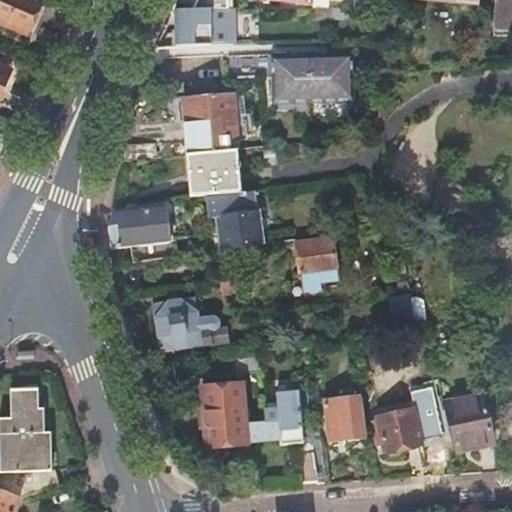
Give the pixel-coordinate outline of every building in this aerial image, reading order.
[(43,0),(42,0),(0,0),(0,25),(26,37),(43,0)] [(198,0),(193,11),(211,11),(227,11),(227,0),(198,0)] [(316,0),(316,8),(329,8),(329,0),(316,0)] [(511,0),(495,0),(495,7),(493,37),(510,36),(511,8),(511,7),(511,0)] [(329,9),(318,9),(318,21),(334,20),(334,13),(329,13),(329,9)] [(175,11),(175,48),(210,46),(211,11),(193,11),(175,11)] [(257,80),(351,75),(351,57),(272,60),(271,44),(222,46),(223,82),(257,80)] [(0,79),(0,84),(4,87),(11,71),(5,68),(0,79)] [(352,102),(351,75),(257,80),(257,81),(272,81),(273,105),(352,102)] [(185,121),(235,117),(233,94),(183,99),(185,121)] [(238,151),(235,117),(185,121),(189,156),(238,151)] [(127,144),(123,162),(162,158),(161,152),(157,153),(156,144),(131,145),(127,144)] [(189,156),(188,156),(191,197),(241,193),(239,169),(243,169),(242,163),(239,163),(238,151),(189,156)] [(215,217),(261,212),(261,210),(258,210),(256,191),(213,196),(215,217)] [(213,196),(206,197),(208,218),(215,217),(213,196)] [(109,228),(110,229),(169,222),(167,207),(113,212),(109,228)] [(265,244),(261,212),(215,217),(215,218),(219,251),(265,244)] [(110,229),(112,248),(131,246),(172,242),(171,239),(169,222),(110,229)] [(300,269),(337,264),(333,237),(297,242),(300,269)] [(131,246),(133,262),(180,256),(178,241),(172,242),(131,246)] [(338,269),(337,264),(300,269),(301,274),(308,273),(308,280),(321,278),(320,271),(338,269)] [(239,292),(237,277),(221,279),(223,294),(239,292)] [(160,352),(215,344),(213,329),(214,329),(215,328),(216,328),(216,327),(217,326),(217,325),(218,325),(218,324),(218,323),(217,322),(217,321),(217,320),(216,320),(215,319),(214,318),(213,318),(212,318),(211,313),(202,306),(197,307),(196,296),(153,302),(160,352)] [(213,329),(215,344),(230,342),(228,327),(213,329)] [(362,327),(347,328),(348,336),(363,333),(362,327)] [(262,369),(261,352),(234,356),(236,373),(262,369)] [(248,443),(247,424),(244,386),(202,389),(204,407),(199,408),(201,429),(205,428),(207,446),(248,443)] [(0,489),(23,499),(58,488),(56,472),(50,473),(50,436),(45,435),(43,411),(39,410),(39,390),(12,390),(12,419),(0,419),(0,440),(1,473),(0,473),(0,489)] [(279,422),(265,423),(247,424),(248,443),(281,440),(281,445),(303,443),(300,393),(277,395),(279,422)] [(482,395),(443,404),(454,452),(492,444),(482,395)] [(359,398),(326,401),(330,441),(363,438),(359,398)] [(413,409),(371,418),(372,423),(378,422),(385,452),(422,444),(413,409)] [(296,458),(299,485),(318,484),(314,456),(296,458)] [(18,511),(19,509),(23,499),(0,489),(0,511),(18,511)]
